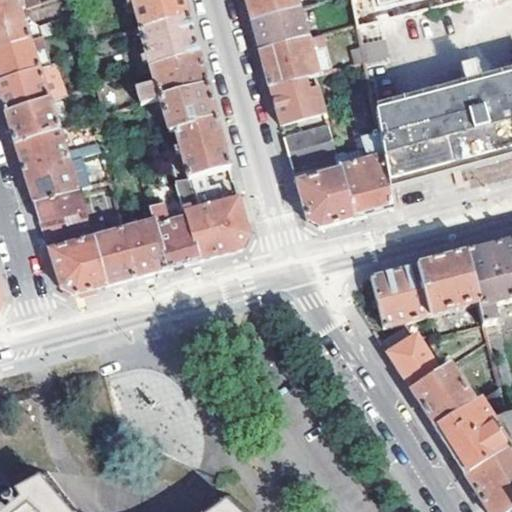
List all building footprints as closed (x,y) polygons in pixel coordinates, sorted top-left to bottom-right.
[(0,0),(0,19),(21,13),(23,13),(19,0),(0,0)] [(24,0),(28,11),(40,8),(37,0),(24,0)] [(129,0),(125,2),(127,9),(131,8),(138,32),(187,18),(182,0),(129,0)] [(242,0),(250,25),(298,12),(294,0),(242,0)] [(299,0),(303,10),(315,7),(313,0),(299,0)] [(298,12),(250,25),(252,32),(258,54),(306,42),(301,24),(306,24),(304,16),(299,17),(298,12)] [(0,53),(30,43),(53,36),(51,27),(28,35),(25,25),(28,23),(26,18),(23,19),(21,13),(0,19),(0,53)] [(187,18),(138,32),(146,59),(141,60),(143,66),(147,65),(149,70),(198,57),(196,50),(187,18)] [(79,24),(85,46),(96,43),(89,21),(79,24)] [(357,33),(374,118),(398,112),(382,27),(357,33)] [(306,42),(258,54),(261,62),(270,91),(303,81),(316,77),(309,52),(314,51),(312,46),(307,48),(306,42)] [(0,85),(40,73),(34,54),(38,53),(35,48),(32,48),(30,43),(0,53),(0,85)] [(198,57),(149,70),(153,86),(135,91),(138,105),(143,104),(157,100),(207,86),(200,63),(198,57)] [(318,65),(321,76),(336,72),(333,61),(318,65)] [(0,102),(5,118),(50,103),(58,100),(51,79),(56,76),(53,69),(40,73),(0,85),(0,102)] [(378,139),(387,187),(391,186),(425,177),(479,163),(511,154),(511,80),(413,108),(398,112),(374,118),(378,139)] [(270,91),(279,128),(324,116),(316,91),(311,92),(310,87),(305,88),(303,81),(270,91)] [(161,113),(166,133),(174,132),(216,120),(214,112),(207,86),(157,100),(161,113)] [(143,104),(146,117),(161,113),(157,100),(143,104)] [(8,126),(14,145),(58,131),(52,112),(57,111),(55,107),(51,108),(50,103),(5,118),(8,126)] [(189,180),(229,169),(223,144),(216,120),(174,132),(178,148),(173,149),(174,156),(180,154),(189,180)] [(283,141),(287,155),(331,143),(327,128),(283,141)] [(16,151),(23,174),(68,162),(62,142),(66,140),(64,134),(60,135),(58,131),(14,145),(16,151)] [(338,169),(352,222),(361,220),(392,211),(387,187),(378,139),(362,142),(364,150),(335,159),(338,169)] [(287,155),(292,172),(335,159),(331,143),(287,155)] [(26,182),(33,203),(78,190),(72,173),(76,171),(75,166),(70,168),(68,162),(23,174),(26,182)] [(307,223),(321,231),(323,230),(352,222),(338,169),(333,170),(332,175),(295,186),(307,223)] [(189,180),(176,184),(180,200),(193,196),(189,180)] [(33,203),(43,237),(64,232),(65,228),(62,216),(84,210),(78,190),(33,203)] [(249,237),(238,199),(198,210),(193,196),(180,200),(185,218),(198,263),(208,261),(241,252),(245,244),(249,237)] [(156,208),(151,209),(154,222),(168,271),(193,264),(198,263),(185,218),(167,224),(163,211),(158,213),(156,208)] [(168,271),(154,222),(137,227),(135,222),(128,224),(130,229),(123,231),(136,280),(142,278),(168,271)] [(99,238),(92,240),(106,288),(113,286),(136,280),(123,231),(105,236),(104,231),(98,233),(99,238)] [(80,243),(48,252),(61,290),(66,293),(72,297),(100,290),(106,288),(92,240),(86,241),(85,237),(79,238),(80,243)] [(511,300),(511,242),(489,249),(465,255),(477,304),(484,334),(511,327),(511,316),(495,320),(491,305),(511,300)] [(429,316),(477,304),(465,255),(457,257),(418,267),(429,316)] [(368,280),(380,328),(429,316),(418,267),(378,277),(368,280)] [(400,328),(379,342),(387,354),(408,342),(400,328)] [(408,342),(387,354),(399,373),(410,389),(437,373),(415,338),(408,342)] [(487,341),(490,355),(500,353),(497,339),(487,341)] [(437,373),(410,389),(415,398),(434,428),(472,404),(447,367),(437,373)] [(472,404),(434,428),(441,440),(463,474),(509,446),(511,445),(511,412),(504,413),(497,387),(472,404)] [(479,498),(487,511),(507,511),(511,509),(511,445),(509,446),(463,474),(479,498)] [(248,511),(229,493),(216,492),(190,511),(77,511),(45,469),(31,467),(8,481),(17,498),(4,509),(0,506),(0,511),(248,511)]
